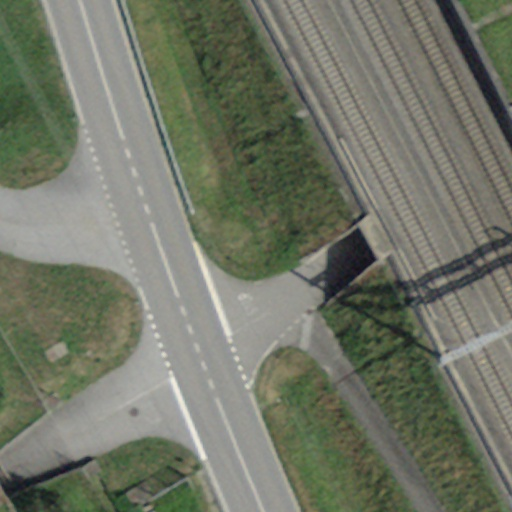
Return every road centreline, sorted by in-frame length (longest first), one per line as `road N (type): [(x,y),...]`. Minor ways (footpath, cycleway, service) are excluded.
road 1 (unclassified): [(511,134),(199,361)]
road 2 (unclassified): [(199,361),(77,0)]
road 3 (unclassified): [(0,474),(199,361)]
road 4 (unclassified): [(262,511),(199,361)]
